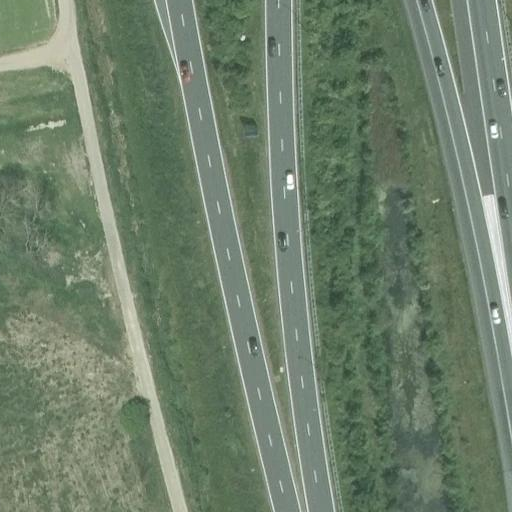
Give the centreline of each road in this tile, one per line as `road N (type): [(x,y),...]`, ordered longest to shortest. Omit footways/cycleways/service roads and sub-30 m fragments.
road 1 (motorway): [(182,0),(289,511)]
road 2 (trunk): [(281,0),(284,202),(321,511)]
road 3 (unclassified): [(176,511),(118,292),(71,49)]
road 4 (motorway): [(421,0),(511,414)]
road 5 (motorway): [(476,0),(511,245)]
